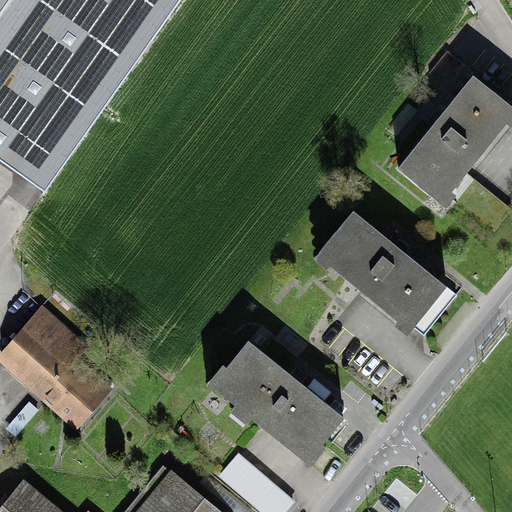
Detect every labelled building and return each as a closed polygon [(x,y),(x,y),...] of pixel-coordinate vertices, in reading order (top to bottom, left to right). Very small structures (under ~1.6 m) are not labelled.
[(10,0),(0,15),(0,158),(46,190),(178,0),(10,0)] [(0,0),(0,15),(10,0),(0,0)] [(511,118),(511,107),(473,76),(397,167),(441,204),(449,194),(493,230),(511,208),(468,172),(511,118)] [(456,296),(354,212),(318,255),(410,331),(414,326),(424,334),(456,296)] [(86,349),(41,309),(25,327),(26,328),(2,355),(77,422),(108,387),(77,360),(86,349)] [(342,417),(248,340),(227,366),(231,369),(216,388),(306,461),(342,417)] [(218,511),(219,511),(163,465),(124,511),(89,511),(88,511),(87,511),(218,511)] [(58,511),(23,483),(0,510),(0,511),(58,511)]
